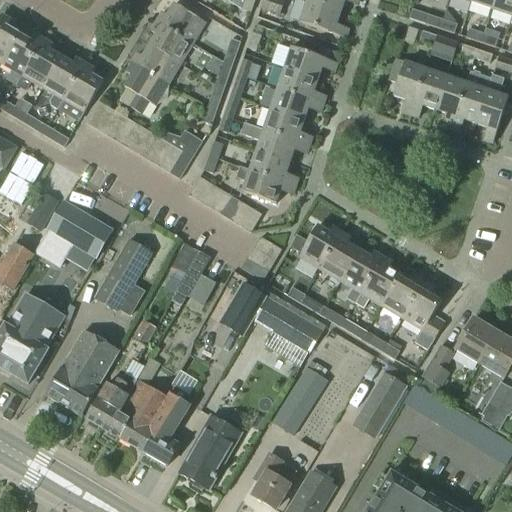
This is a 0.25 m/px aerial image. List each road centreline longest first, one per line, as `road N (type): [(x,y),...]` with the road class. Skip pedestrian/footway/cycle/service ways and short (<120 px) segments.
road 1 (residential): [(113,0),(97,29),(67,33),(8,0)]
road 2 (primary): [(112,511),(0,447)]
